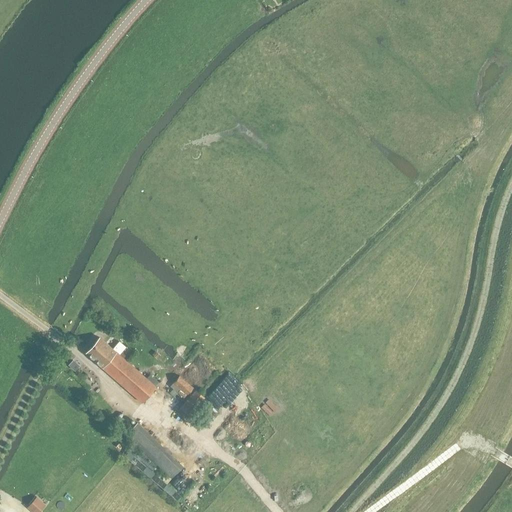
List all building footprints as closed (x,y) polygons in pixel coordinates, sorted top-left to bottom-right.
[(141,402),(155,386),(118,354),(124,346),(118,341),(111,348),(98,337),(84,353),(141,402)] [(180,409),(190,416),(195,421),(201,426),(216,407),(205,398),(196,390),(187,400),(184,398),(193,387),(179,376),(173,383),(181,389),(174,397),(183,405),(180,409)] [(136,421),(125,433),(171,476),(182,465),(136,421)] [(166,482),(154,473),(151,477),(163,486),(166,482)] [(180,499),(190,505),(202,488),(192,482),(180,499)] [(166,483),(163,488),(173,493),(176,488),(166,483)] [(28,505),(35,511),(37,511),(45,504),(36,496),(28,505)]
